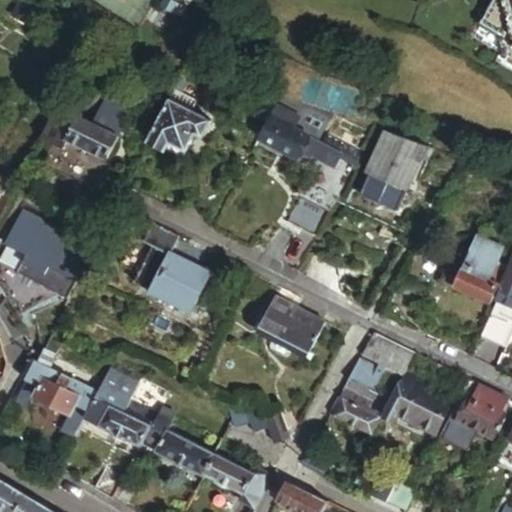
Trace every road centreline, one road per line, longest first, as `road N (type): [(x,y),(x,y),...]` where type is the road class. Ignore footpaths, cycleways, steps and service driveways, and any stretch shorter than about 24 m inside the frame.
road 1 (residential): [(123,194),(360,321)]
road 2 (unclassified): [(285,470),(360,321)]
road 3 (residential): [(360,321),(379,321),(511,386)]
